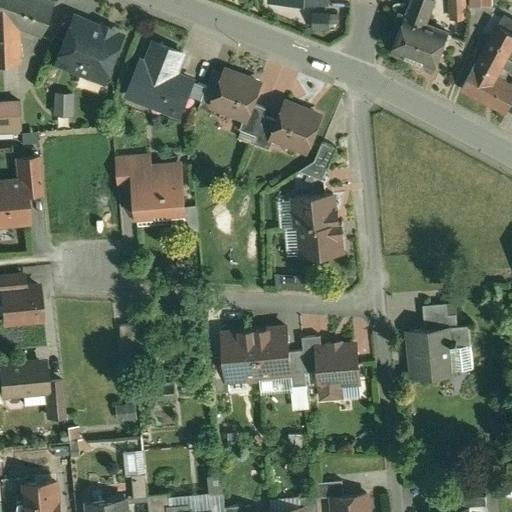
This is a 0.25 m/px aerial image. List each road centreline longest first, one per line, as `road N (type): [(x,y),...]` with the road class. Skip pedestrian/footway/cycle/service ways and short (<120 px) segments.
road 1 (residential): [(89,275),(127,289),(377,307)]
road 2 (residential): [(377,307),(358,79)]
road 3 (residential): [(153,0),(358,79)]
road 4 (residential): [(377,307),(398,511)]
road 5 (residential): [(358,79),(511,164)]
